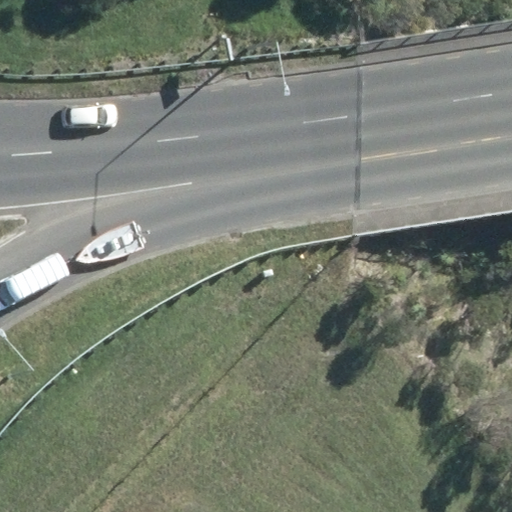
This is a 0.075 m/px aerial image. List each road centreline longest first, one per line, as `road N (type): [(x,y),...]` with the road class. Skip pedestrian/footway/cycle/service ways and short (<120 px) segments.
road 1 (primary): [(511,160),(160,220),(85,244),(0,290)]
road 2 (primary): [(0,156),(176,140),(511,91)]
